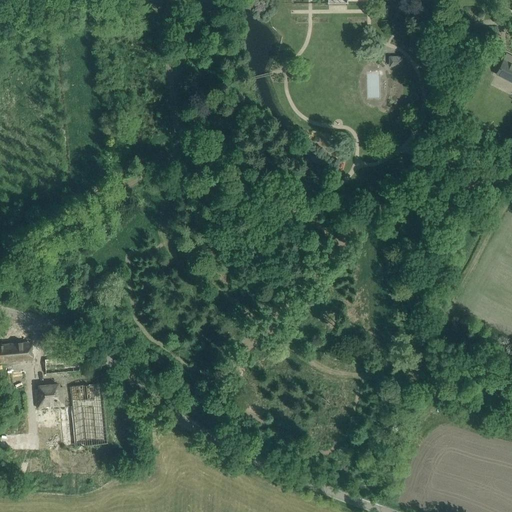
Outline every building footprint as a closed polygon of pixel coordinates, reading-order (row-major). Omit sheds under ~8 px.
[(195,6),(195,8),(196,18),(220,16),(219,4),(195,6)] [(511,57),(505,54),(500,62),(502,63),(497,74),(511,81),(511,57)] [(402,55),(390,55),(390,66),(402,66),(402,55)] [(31,342),(0,344),(0,362),(33,360),(31,341),(31,342)] [(45,359),(46,374),(79,371),(78,356),(45,359)] [(14,388),(25,387),(24,379),(14,380),(14,388)] [(35,389),(36,399),(39,423),(58,421),(60,448),(108,443),(102,383),(67,387),(68,393),(71,393),(71,395),(63,396),(63,387),(35,389)]
